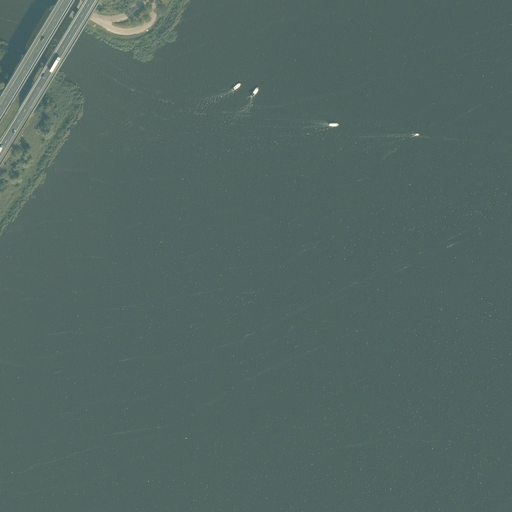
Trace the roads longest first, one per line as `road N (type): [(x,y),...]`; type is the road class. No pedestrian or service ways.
road 1 (motorway): [(0,150),(91,0)]
road 2 (motorway): [(67,0),(0,111)]
